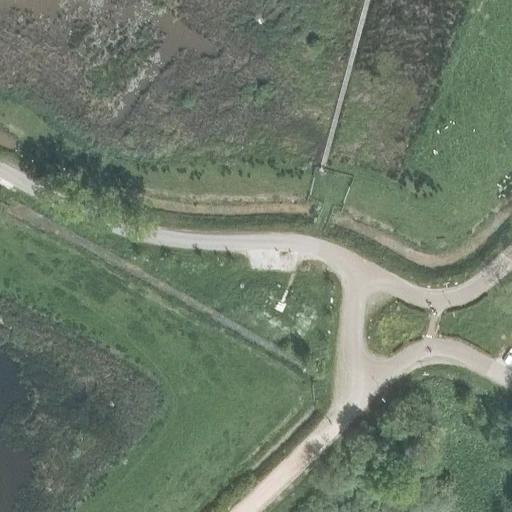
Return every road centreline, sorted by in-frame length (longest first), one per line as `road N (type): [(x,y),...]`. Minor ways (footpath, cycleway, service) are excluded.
road 1 (unclassified): [(366,271),(291,243),(130,230),(0,169)]
road 2 (tertiary): [(243,511),(374,385)]
road 3 (tertiary): [(366,271),(418,301),(445,303),(468,295),(511,255)]
road 4 (unclassified): [(511,380),(438,345),(411,352),(374,385)]
road 5 (tertiary): [(374,385),(350,345),(366,271)]
